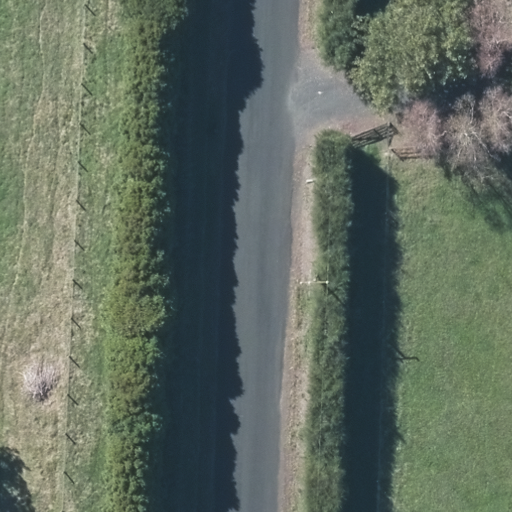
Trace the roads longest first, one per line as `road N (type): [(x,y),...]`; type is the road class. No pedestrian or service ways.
road 1 (unclassified): [(208,511),(232,0)]
road 2 (unknown): [(225,125),(511,78)]
